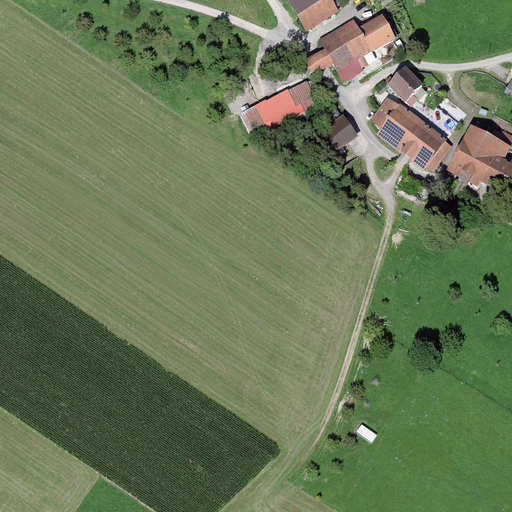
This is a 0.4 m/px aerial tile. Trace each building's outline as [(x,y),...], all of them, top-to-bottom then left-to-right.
[(290,0),(306,26),(341,5),(338,0),(290,0)] [(394,41),(383,21),(360,34),(372,54),(394,41)] [(357,28),(323,48),(338,73),(372,54),(360,34),(357,28)] [(311,65),(317,75),(333,65),(327,56),(311,65)] [(389,87),(411,109),(418,101),(414,97),(422,88),(405,71),(389,87)] [(325,93),(317,79),(242,116),(250,130),(325,93)] [(425,171),(445,144),(400,109),(399,111),(390,103),(374,123),(381,133),(379,135),(425,171)] [(355,138),(343,121),(326,132),(338,149),(355,138)] [(491,141),(507,151),(510,152),(511,147),(511,138),(498,130),(491,141)] [(507,151),(474,132),(454,167),(509,198),(511,192),(511,170),(500,163),(507,151)] [(353,171),(360,168),(363,160),(360,153),(352,150),(345,153),(342,161),(345,168),(353,171)] [(363,424),(358,431),(374,441),(378,433),(363,424)]
